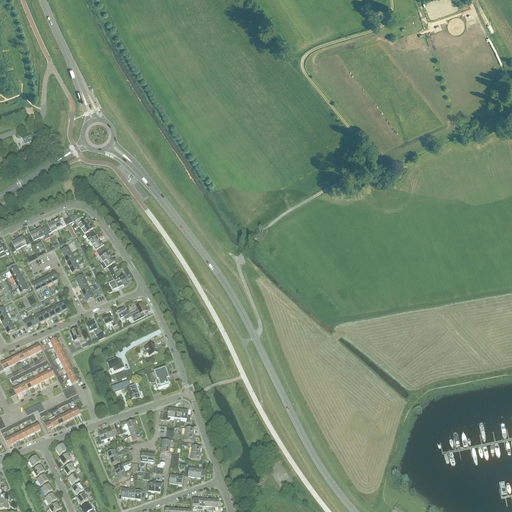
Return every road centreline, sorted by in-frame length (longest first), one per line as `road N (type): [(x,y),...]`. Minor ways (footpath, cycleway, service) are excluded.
road 1 (secondary): [(355,511),(320,467),(218,273),(146,179),(108,146)]
road 2 (secondary): [(91,121),(42,0)]
